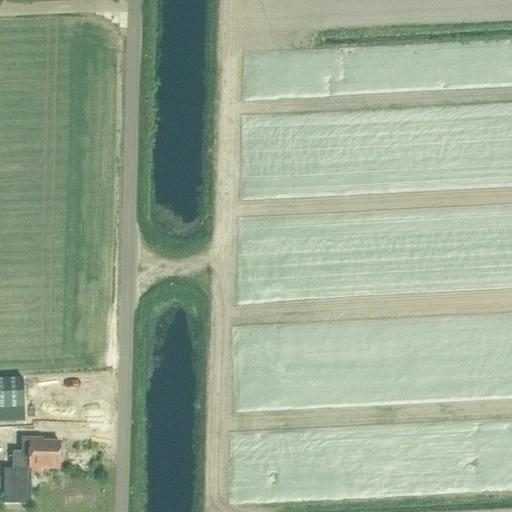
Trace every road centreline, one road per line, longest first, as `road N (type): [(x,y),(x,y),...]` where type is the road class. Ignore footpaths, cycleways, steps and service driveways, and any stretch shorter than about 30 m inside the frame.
road 1 (unclassified): [(118,511),(133,5)]
road 2 (unclassified): [(0,12),(133,5)]
